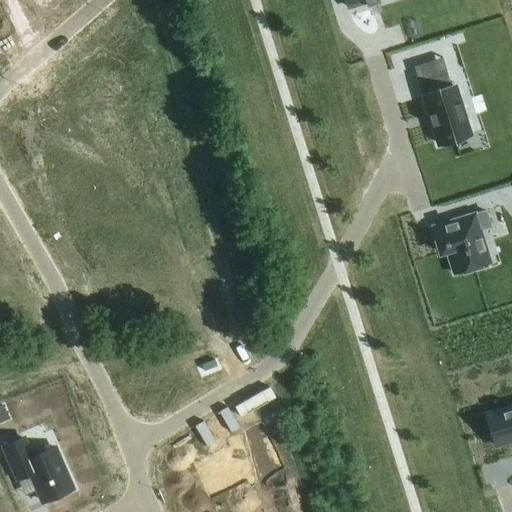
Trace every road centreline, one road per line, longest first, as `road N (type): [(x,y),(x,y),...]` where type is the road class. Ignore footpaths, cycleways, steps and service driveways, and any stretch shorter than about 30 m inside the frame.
road 1 (residential): [(132,456),(281,359),(403,153)]
road 2 (residential): [(0,185),(132,456)]
road 3 (residential): [(0,104),(117,0)]
